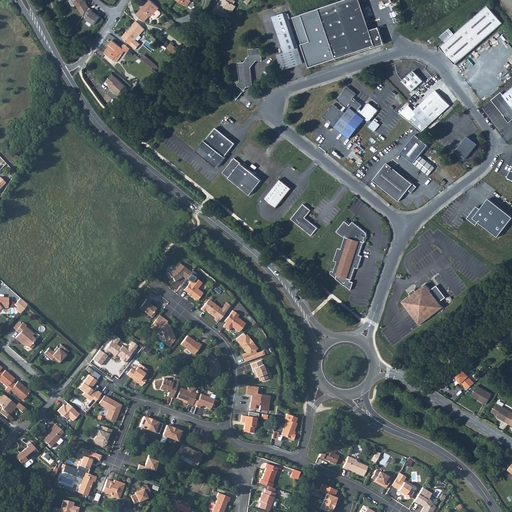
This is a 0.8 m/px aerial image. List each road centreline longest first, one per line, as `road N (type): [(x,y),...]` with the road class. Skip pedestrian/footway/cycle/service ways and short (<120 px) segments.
road 1 (residential): [(493,146),(447,72),(415,52),(283,90),(271,108),(281,126),(405,228)]
road 2 (secondary): [(66,76),(131,155),(279,279)]
road 3 (residential): [(388,372),(511,444)]
road 4 (residential): [(224,429),(231,357),(194,317)]
road 5 (track): [(511,309),(411,384)]
road 6 (residential): [(405,228),(486,165),(493,146)]
